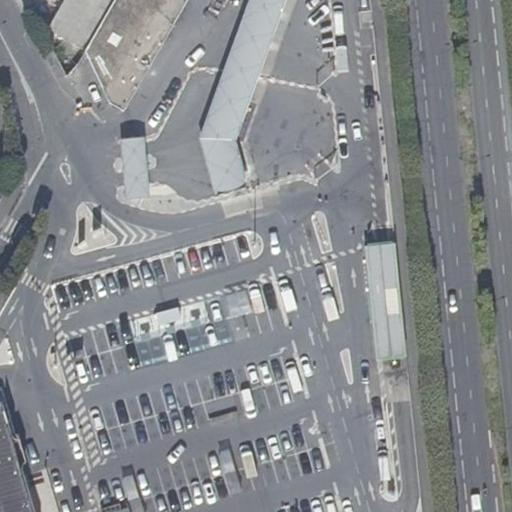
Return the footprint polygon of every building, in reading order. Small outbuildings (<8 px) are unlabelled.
[(112,0),(83,51),(103,94),(158,0),(112,0)] [(184,0),(158,0),(103,94),(106,101),(121,111),(184,0)] [(288,0),(252,0),(200,142),(217,200),(247,192),(237,143),(288,0)] [(143,142),(120,144),(125,205),(150,202),(143,142)] [(404,356),(392,239),(361,242),(373,359),(404,356)] [(0,511),(35,511),(4,397),(0,397),(0,511)]
